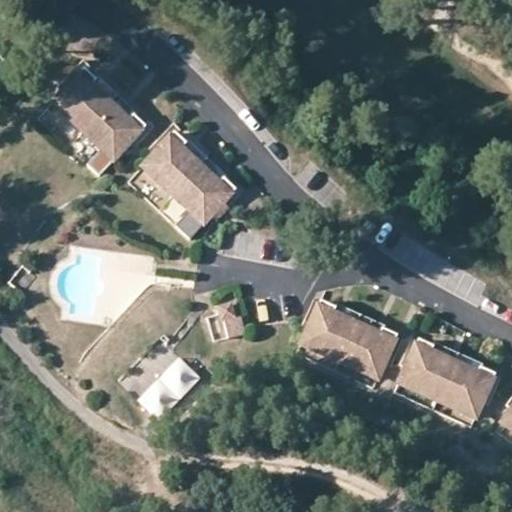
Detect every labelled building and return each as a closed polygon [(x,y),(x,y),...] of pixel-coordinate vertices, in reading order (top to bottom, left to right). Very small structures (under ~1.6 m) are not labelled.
[(82,133),(109,103),(90,86),(94,81),(84,72),(52,106),(82,133)] [(98,78),(94,81),(90,86),(109,103),(117,95),(98,78)] [(117,95),(109,103),(127,121),(132,116),(135,112),(117,95)] [(109,103),(82,133),(101,151),(114,162),(145,128),(132,116),(127,121),(109,103)] [(174,196),(201,166),(181,149),(185,145),(174,134),(143,168),(174,196)] [(188,141),(185,145),(181,149),(201,166),(207,159),(188,141)] [(114,162),(101,151),(87,166),(100,177),(114,162)] [(207,159),(201,166),(220,183),(224,178),(226,176),(207,159)] [(201,166),(174,196),(191,211),(177,226),(191,239),(215,213),(224,203),(236,189),(224,178),(220,183),(201,166)] [(215,213),(220,218),(229,208),(224,203),(215,213)] [(5,284),(18,295),(33,277),(19,266),(5,284)] [(337,362),(354,325),(330,314),(333,307),(319,301),(299,344),(337,362)] [(335,303),(333,307),(330,314),(354,325),(359,315),(335,303)] [(221,319),(233,316),(231,304),(219,307),(221,319)] [(359,315),(354,325),(376,335),(379,328),(381,325),(359,315)] [(243,335),(239,318),(223,321),(227,339),(243,335)] [(354,325),(337,362),(375,379),(395,336),(379,328),(376,335),(354,325)] [(437,401),(454,363),(430,352),(433,346),(418,340),(398,385),(437,401)] [(163,343),(151,355),(163,367),(175,354),(163,343)] [(434,343),(433,346),(430,352),(454,363),(458,354),(434,343)] [(458,354),(454,363),(477,373),(479,368),(481,364),(458,354)] [(138,402),(159,421),(199,379),(179,359),(138,402)] [(477,373),(454,363),(437,401),(475,418),(494,374),(479,368),(477,373)] [(511,429),(511,408),(502,423),(511,429)]
